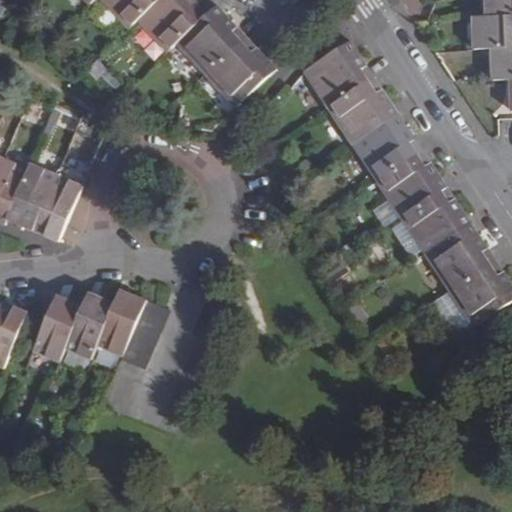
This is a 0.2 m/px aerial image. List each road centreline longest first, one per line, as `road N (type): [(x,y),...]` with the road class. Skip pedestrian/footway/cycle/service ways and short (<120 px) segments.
road 1 (residential): [(140,266),(193,263),(219,235),(225,198),(192,153),(152,147),(116,166),(100,203),(102,224),(124,257)]
road 2 (residential): [(479,168),(366,0)]
road 3 (residential): [(124,257),(0,276)]
